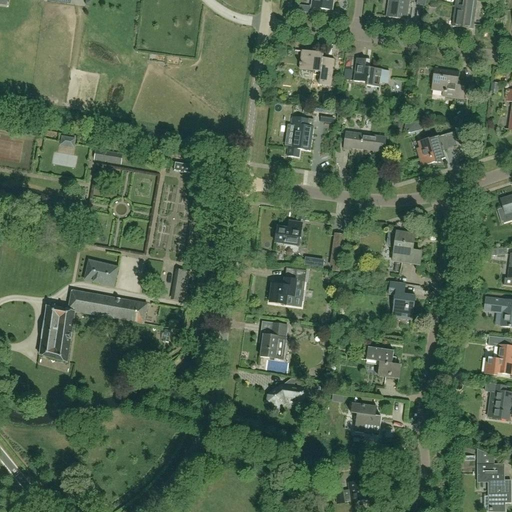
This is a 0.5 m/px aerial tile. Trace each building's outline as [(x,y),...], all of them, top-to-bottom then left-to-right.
[(312,0),(312,8),(332,11),(333,0),(312,0)] [(409,0),(388,0),(386,18),(407,20),(409,0)] [(472,0),(455,0),(452,27),(472,30),(476,1),(472,0)] [(331,87),(335,60),(322,58),(322,54),(302,51),(299,69),(320,72),(318,85),(331,87)] [(389,71),(382,70),(365,67),(366,60),(357,59),(353,82),(367,84),(366,86),(379,88),(380,83),(387,84),(389,71)] [(351,82),(353,71),(345,70),(344,80),(351,82)] [(458,74),(434,70),(431,90),(445,92),(445,97),(463,100),(465,83),(457,82),(458,74)] [(491,83),(490,95),(497,96),(499,84),(491,83)] [(313,107),(304,106),(303,114),(312,115),(313,107)] [(288,147),(287,156),(299,158),(300,149),(310,150),(313,127),(314,120),(308,119),(292,117),(291,124),(295,125),(291,147),(289,147),(288,147)] [(386,138),(346,133),(344,149),(350,150),(351,148),(373,151),(372,155),(383,156),(386,138)] [(456,133),(448,135),(425,142),(428,152),(420,154),(423,166),(436,162),(436,163),(443,163),(443,160),(444,160),(447,159),(444,151),(452,149),(460,147),(456,133)] [(76,140),(61,137),(59,147),(74,150),(76,140)] [(122,155),(96,150),(95,160),(120,164),(122,155)] [(192,166),(176,164),(174,172),(190,174),(192,166)] [(502,209),(497,210),(501,222),(511,219),(511,196),(499,200),(502,209)] [(298,247),(302,224),(289,222),(288,229),(277,228),(275,243),(298,247)] [(388,232),(387,244),(389,248),(394,248),(392,262),(419,266),(421,254),(411,252),(414,236),(396,233),(396,231),(395,231),(395,232),(388,232)] [(335,235),(331,265),(334,266),(333,271),(339,272),(344,236),(335,235)] [(118,268),(89,262),(85,280),(113,287),(118,268)] [(306,271),(286,269),(284,286),(272,285),(269,303),(286,305),(286,307),(293,308),(295,288),(301,289),(302,281),(304,282),(306,271)] [(173,300),(186,302),(190,274),(178,271),(173,300)] [(411,321),(414,297),(403,296),(404,285),(390,283),(388,294),(395,295),(392,318),(411,321)] [(72,291),(69,311),(75,312),(124,321),(127,308),(116,306),(118,299),(72,291)] [(511,328),(511,301),(485,298),(484,311),(502,313),(500,327),(511,328)] [(147,305),(118,299),(116,306),(127,308),(124,321),(144,324),(147,305)] [(75,312),(69,311),(46,307),(39,356),(67,364),(75,312)] [(287,326),(273,324),(262,323),(259,345),(262,345),(260,357),(276,359),(284,361),(287,341),(285,341),(287,326)] [(511,375),(511,348),(510,348),(511,340),(489,337),(488,346),(498,348),(497,360),(491,359),(486,358),(484,375),(497,376),(497,374),(511,375)] [(393,352),(367,348),(366,361),(379,363),(377,377),(398,380),(400,367),(391,365),(393,352)] [(509,420),(511,396),(511,394),(504,393),(505,387),(491,385),(490,392),(496,393),(493,418),(509,420)] [(310,396),(306,390),(280,386),(268,396),(267,403),(277,409),(285,404),(304,405),(310,396)] [(378,436),(380,427),(381,418),(375,417),(376,408),(352,404),(350,414),(356,415),(355,424),(354,433),(378,436)] [(464,445),(463,451),(474,454),(475,448),(464,445)] [(495,465),(477,465),(477,483),(488,483),(487,511),(505,511),(505,504),(511,504),(511,481),(501,481),(501,465),(495,465)] [(336,504),(367,500),(364,481),(348,484),(349,490),(335,492),(336,504)]
